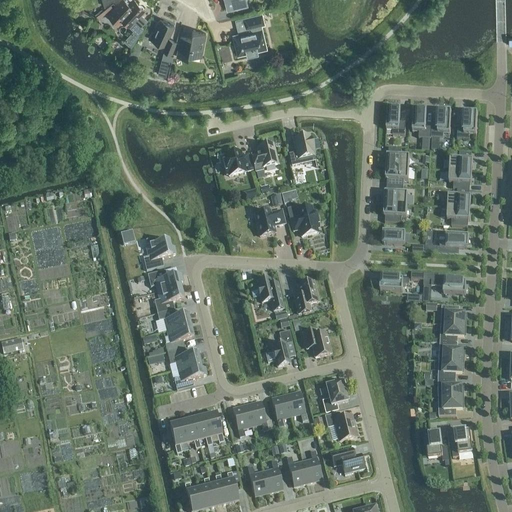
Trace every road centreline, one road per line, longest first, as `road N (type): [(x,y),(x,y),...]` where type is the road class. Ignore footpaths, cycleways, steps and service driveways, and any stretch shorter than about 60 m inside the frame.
road 1 (residential): [(503,511),(485,374),(500,96)]
road 2 (residential): [(333,268),(188,260),(228,391)]
road 3 (residential): [(370,115),(361,252),(333,268)]
road 4 (residential): [(370,115),(297,112),(214,130)]
road 5 (residential): [(500,96),(389,90),(374,98),(370,115)]
road 6 (residential): [(228,391),(356,364)]
road 7 (residential): [(356,364),(385,482)]
